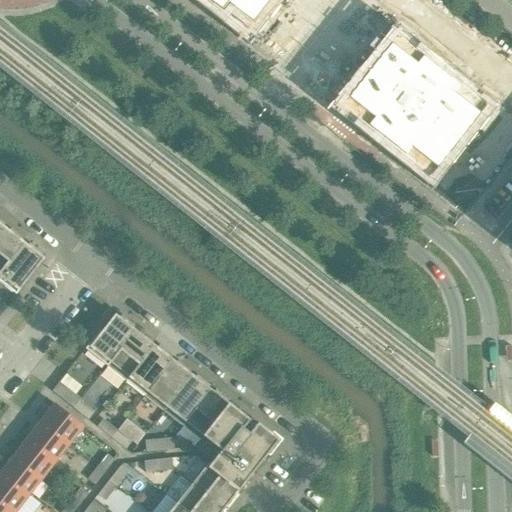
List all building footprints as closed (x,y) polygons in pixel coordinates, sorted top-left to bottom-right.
[(202,0),(245,34),(272,0),(202,0)] [(395,38),(339,108),(428,178),(484,108),(395,38)] [(0,273),(23,244),(16,238),(19,235),(10,228),(8,231),(4,229),(0,234),(0,273)] [(30,275),(43,259),(35,253),(38,250),(29,243),(26,246),(23,244),(0,273),(0,282),(15,295),(30,276),(30,275)] [(106,366),(134,331),(127,325),(130,322),(121,315),(118,318),(115,315),(101,332),(99,330),(84,349),(106,366)] [(125,381),(153,346),(146,340),(148,337),(139,330),(137,333),(134,331),(106,366),(125,381)] [(144,396),(172,361),(165,355),(167,352),(158,345),(156,348),(153,346),(125,381),(144,396)] [(163,411),(191,375),(172,361),(144,396),(163,411)] [(181,426),(209,390),(202,385),(205,382),(197,375),(196,375),(194,378),(191,375),(163,411),(181,426)] [(80,399),(58,382),(51,391),(73,408),(80,399)] [(203,437),(228,405),(221,400),(224,397),(215,390),(212,393),(209,390),(181,426),(201,441),(204,437),(203,437)] [(94,410),(80,399),(73,408),(87,420),(94,410)] [(69,445),(83,427),(54,404),(40,422),(69,445)] [(238,491),(277,441),(257,425),(255,427),(248,421),(228,405),(203,437),(204,437),(227,455),(215,470),(214,470),(213,471),(238,491)] [(117,431),(102,419),(96,427),(111,438),(117,431)] [(55,462),(69,445),(40,422),(26,439),(55,462)] [(131,442),(117,431),(111,438),(125,449),(131,442)] [(173,449),(172,438),(158,439),(159,451),(173,449)] [(55,462),(26,439),(13,456),(42,479),(55,462)] [(159,451),(158,439),(144,441),(146,452),(159,451)] [(104,472),(114,460),(106,454),(96,466),(104,472)] [(42,479),(13,456),(0,471),(0,472),(29,495),(42,479)] [(197,457),(181,477),(223,509),(238,491),(213,471),(214,470),(207,464),(197,457)] [(173,470),(171,458),(157,460),(158,471),(173,470)] [(158,471),(157,460),(143,461),(145,473),(158,471)] [(94,485),(104,472),(96,466),(87,479),(94,485)] [(116,486),(127,472),(120,466),(109,480),(116,486)] [(15,511),(29,495),(0,472),(0,500),(14,511),(15,511)] [(180,476),(165,495),(187,511),(220,511),(223,509),(181,477),(180,476)] [(105,501),(116,486),(109,480),(97,495),(105,501)] [(77,506),(87,494),(79,488),(70,500),(77,506)] [(187,511),(165,495),(151,511),(187,511)] [(14,511),(0,500),(0,511),(14,511)] [(72,511),(77,506),(70,500),(60,511),(72,511)]
